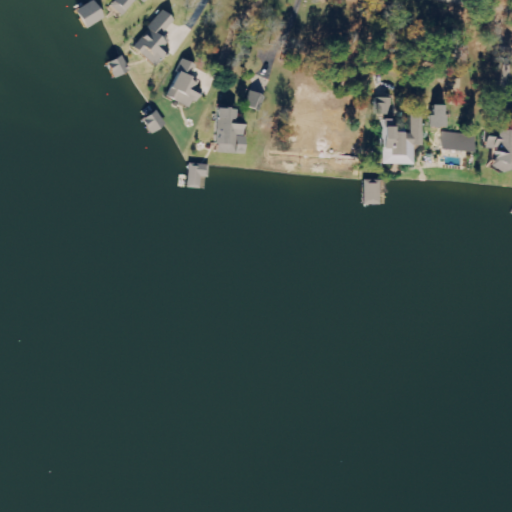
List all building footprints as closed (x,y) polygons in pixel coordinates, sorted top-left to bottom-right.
[(83,29),(102,19),(92,1),(73,11),(83,29)] [(132,48),(152,65),(172,43),(162,34),(174,21),(162,11),(141,35),(142,36),(132,48)] [(164,96),(191,109),(204,83),(191,77),(197,66),(183,59),(164,96)] [(391,99),(374,98),(373,115),(390,116),(391,99)] [(242,118),(231,118),(232,109),(218,108),(216,153),(240,154),(242,118)] [(409,165),(410,145),(420,146),(421,115),(408,114),(408,132),(387,132),(387,127),(377,127),(376,165),(409,165)] [(511,170),(511,137),(511,131),(493,130),(493,137),(482,136),(482,148),(494,149),(494,170),(511,170)] [(473,154),(475,136),(441,132),(439,150),(473,154)] [(209,166),(187,165),(187,186),(199,186),(200,178),(208,178),(209,166)] [(364,182),(364,204),(379,205),(380,183),(364,182)]
